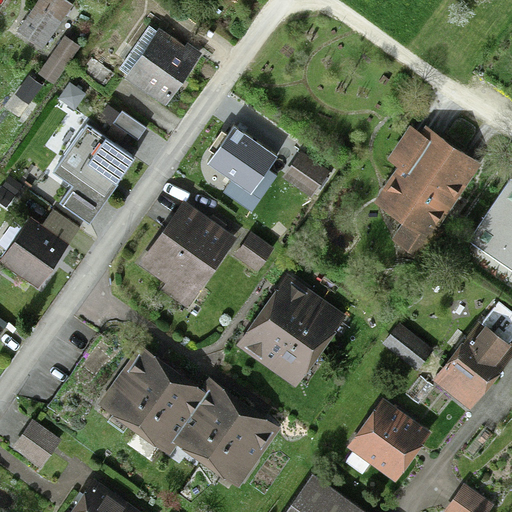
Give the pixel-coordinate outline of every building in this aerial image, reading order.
[(60,0),(39,0),(19,29),(41,45),(69,6),(60,0)] [(166,99),(195,57),(150,26),(121,66),(166,99)] [(84,48),(68,37),(56,55),(72,65),(84,48)] [(105,90),(116,73),(91,56),(80,73),(105,90)] [(38,82),(22,71),(14,83),(29,94),(38,82)] [(126,131),(138,139),(146,127),(122,109),(108,131),(120,140),(126,131)] [(116,182),(134,156),(87,122),(53,171),(71,184),(59,202),(69,208),(81,191),(94,200),(110,177),(116,182)] [(208,161),(259,197),(285,160),(274,152),(268,161),(252,149),(257,141),(234,124),(208,161)] [(406,164),(384,196),(429,227),(471,165),(426,134),(423,138),(410,129),(393,155),(406,164)] [(301,154),(286,174),(311,192),(325,172),(301,154)] [(511,177),(468,239),(511,268),(511,177)] [(212,217),(208,222),(184,205),(145,261),(190,293),(229,237),(219,230),(223,225),(212,217)] [(37,280),(63,244),(27,218),(1,255),(37,280)] [(258,266),(270,249),(252,236),(240,253),(258,266)] [(290,281),(268,312),(314,345),(336,314),(290,281)] [(437,378),(467,402),(511,346),(507,342),(511,335),(511,311),(499,301),(437,378)] [(292,376),(314,345),(268,312),(246,343),(292,376)] [(384,341),(416,365),(430,348),(398,323),(384,341)] [(139,421),(171,375),(140,353),(108,399),(139,421)] [(177,431),(202,397),(171,375),(139,421),(169,442),(177,431)] [(406,393),(418,403),(433,385),(420,375),(406,393)] [(208,453),(240,407),(210,386),(202,397),(177,431),(192,442),(208,453)] [(364,468),(373,457),(394,472),(424,432),(383,402),(354,443),(357,445),(346,460),(360,469),(364,468)] [(271,429),(240,407),(208,453),(238,475),(271,429)] [(57,438),(33,421),(16,445),(40,462),(57,438)] [(363,511),(313,475),(286,511),(363,511)] [(136,511),(94,482),(71,511),(136,511)] [(482,511),(489,503),(465,486),(447,510),(449,511),(482,511)]
